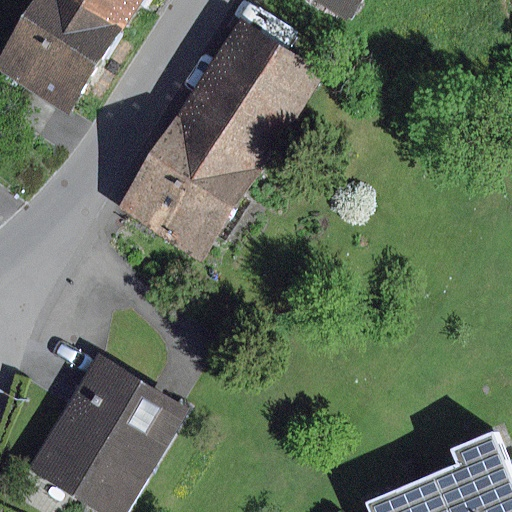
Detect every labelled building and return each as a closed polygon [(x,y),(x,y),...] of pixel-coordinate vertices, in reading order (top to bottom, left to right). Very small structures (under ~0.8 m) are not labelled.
[(162,0),(48,0),(6,69),(87,120),(162,0)] [(375,0),(319,0),(359,25),(375,0)] [(340,73),(252,17),(129,212),(217,267),(340,73)] [(142,511),(203,411),(108,354),(38,470),(108,511),(142,511)] [(476,465),(381,504),(383,511),(511,511),(511,432),(469,450),(476,465)]
